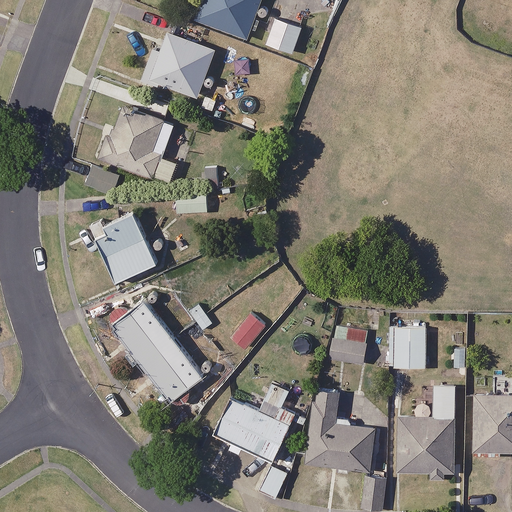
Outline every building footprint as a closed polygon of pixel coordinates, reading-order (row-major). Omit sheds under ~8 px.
[(202,0),(197,16),(248,36),(260,0),(202,0)] [(303,25),(277,16),(267,42),(294,51),(303,25)] [(216,46),(168,29),(162,47),(155,44),(144,75),(198,95),(216,46)] [(118,104),(101,156),(174,180),(180,160),(162,154),(167,141),(188,148),(194,129),(118,104)] [(119,173),(93,164),(87,182),(113,191),(119,173)] [(208,210),(208,189),(178,189),(178,210),(208,210)] [(157,261),(134,210),(92,228),(115,279),(157,261)] [(202,373),(143,298),(113,321),(177,404),(191,393),(186,386),(202,373)] [(214,319),(199,301),(190,309),(205,326),(214,319)] [(265,324),(251,311),(232,333),(246,345),(265,324)] [(349,325),(336,323),(331,356),(363,360),(366,340),(347,337),(349,325)] [(292,337),(275,324),(256,348),(267,357),(276,346),(281,350),(292,337)] [(426,365),(427,325),(394,324),(393,364),(426,365)] [(254,350),(241,365),(244,368),(216,430),(234,438),(230,445),(241,450),(244,443),(274,457),(295,410),(282,404),(290,388),(253,371),(264,359),(254,350)] [(511,378),(495,378),(495,389),(475,388),(474,452),(500,453),(500,448),(511,448),(511,378)] [(456,381),(435,381),(434,396),(416,396),(416,413),(397,413),(395,468),(430,469),(430,476),(446,476),(447,469),(453,469),(456,381)] [(340,390),(318,386),(306,459),(369,469),(376,425),(335,418),(340,390)] [(288,469),(272,461),(260,487),(276,494),(288,469)] [(386,475),(363,473),(360,505),(383,507),(386,475)]
